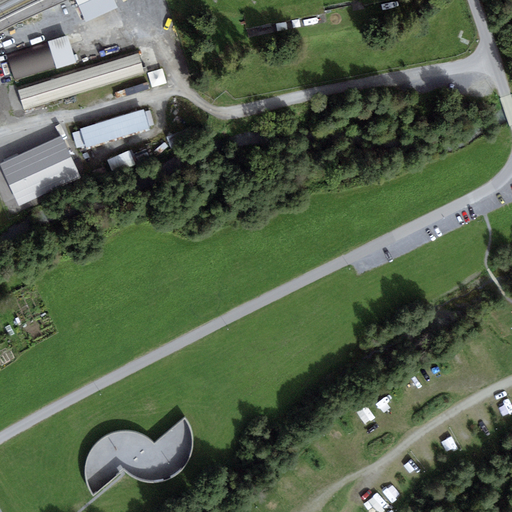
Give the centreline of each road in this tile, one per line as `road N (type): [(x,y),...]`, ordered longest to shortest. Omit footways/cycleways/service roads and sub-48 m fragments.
road 1 (residential): [(0,440),(511,174)]
road 2 (residential): [(495,61),(230,112),(184,86),(0,134)]
road 3 (track): [(71,118),(79,146),(93,152),(155,131),(162,92)]
